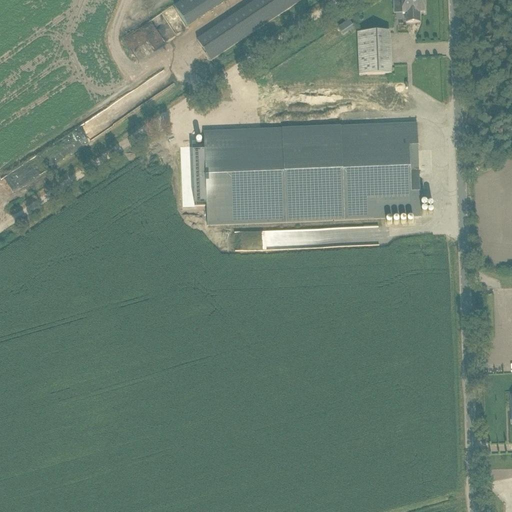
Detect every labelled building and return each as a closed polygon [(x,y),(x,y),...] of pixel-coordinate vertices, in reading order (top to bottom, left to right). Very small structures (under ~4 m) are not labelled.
[(184,0),(174,7),(188,28),(229,0),(184,0)] [(257,0),(196,41),(211,63),(304,0),(257,0)] [(406,14),(406,24),(420,23),(419,14),(425,13),(424,0),(401,0),(402,14),(406,14)] [(172,8),(140,26),(149,41),(152,39),(154,44),(158,42),(155,38),(163,33),(161,29),(170,24),(167,20),(176,15),(172,8)] [(357,34),(359,76),(391,75),(389,33),(357,34)] [(407,84),(325,87),(259,90),(260,116),(330,113),(330,126),(338,125),(338,113),(408,110),(407,84)] [(420,218),(417,125),(203,133),(204,161),(200,161),(201,199),(206,199),(207,227),(420,218)]
